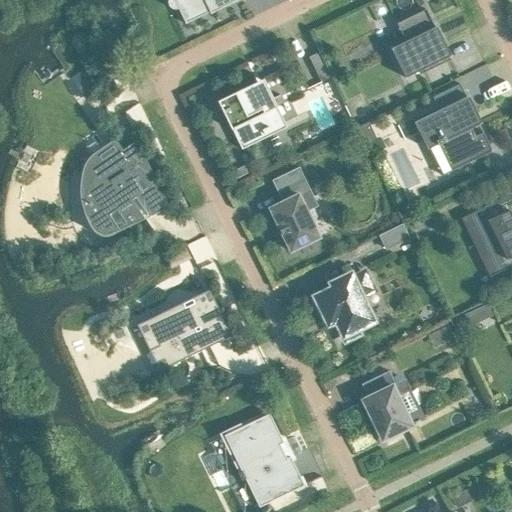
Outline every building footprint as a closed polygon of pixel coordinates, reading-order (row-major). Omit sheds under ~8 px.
[(167,0),(168,1),(168,2),(168,4),(168,5),(169,6),(170,8),(171,8),(172,9),(174,9),(175,9),(176,9),(178,9),(185,24),(209,12),(210,14),(227,6),(224,0),(167,0)] [(451,55),(437,26),(435,27),(426,9),(396,23),(405,41),(391,48),(405,78),(420,71),(421,74),(451,60),(449,56),(451,55)] [(320,82),(331,77),(319,51),(308,57),(320,82)] [(122,55),(110,55),(111,71),(123,71),(122,55)] [(257,142),(254,136),(263,132),(264,134),(271,131),(270,129),(283,123),(267,89),(262,92),(257,82),(218,101),(241,149),(257,142)] [(439,110),(414,122),(416,126),(427,149),(429,148),(429,149),(431,149),(430,148),(437,144),(438,145),(444,142),(454,162),(468,156),(471,161),(492,151),(482,131),(481,132),(482,133),(475,136),(471,128),(481,123),(476,112),(468,96),(466,97),(459,84),(432,97),(439,110)] [(366,146),(377,140),(368,122),(357,128),(366,146)] [(157,182),(136,140),(100,165),(92,154),(89,158),(87,163),(84,167),(83,172),(81,177),(80,182),(79,187),(79,192),(79,197),(80,202),(81,207),(82,212),(84,216),(86,221),(88,224),(89,226),(91,228),(93,231),(95,233),(97,234),(98,235),(100,236),(102,236),(104,236),(106,235),(106,236),(117,232),(116,229),(128,220),(131,225),(144,219),(140,212),(131,200),(157,182)] [(244,166),(233,171),(237,179),(247,173),(244,166)] [(269,208),(277,225),(282,235),(290,251),(319,237),(306,211),(318,206),(303,176),(276,189),(282,202),(269,208)] [(511,207),(491,218),(485,206),(461,217),(468,231),(471,229),(477,242),(474,244),(490,277),(511,266),(509,259),(511,257),(511,207)] [(379,235),(386,249),(409,238),(403,224),(379,235)] [(352,279),(350,274),(331,284),(333,288),(315,297),(321,309),(319,310),(323,320),(329,317),(332,323),(336,321),(345,340),(358,334),(356,329),(373,321),(360,295),(372,290),(364,273),(352,279)] [(209,289),(136,325),(159,371),(185,358),(231,335),(219,309),(209,289)] [(396,385),(389,371),(361,384),(368,397),(362,400),(382,440),(385,439),(386,441),(400,434),(399,432),(412,426),(403,408),(405,407),(399,396),(397,396),(393,387),(396,385)] [(209,442),(243,511),(248,511),(304,485),(290,456),(286,458),(279,444),(283,442),(269,413),(209,442)] [(470,501),(465,492),(453,498),(457,507),(470,501)]
